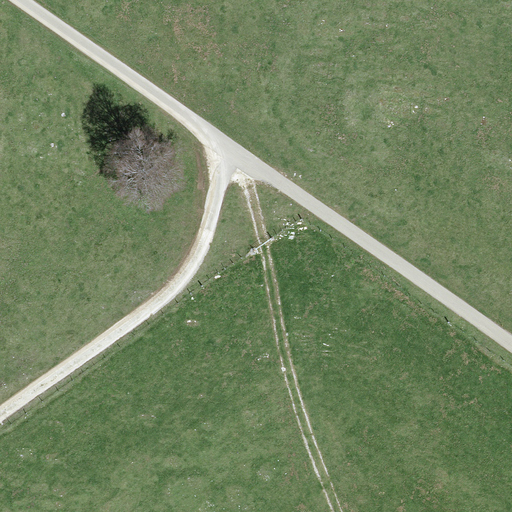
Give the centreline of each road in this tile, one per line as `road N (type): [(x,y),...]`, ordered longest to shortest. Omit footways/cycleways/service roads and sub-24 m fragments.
road 1 (track): [(18,0),(511,346)]
road 2 (track): [(336,511),(305,429),(245,179),(226,144)]
road 3 (track): [(0,420),(152,310),(190,268),(211,222),(226,144)]
